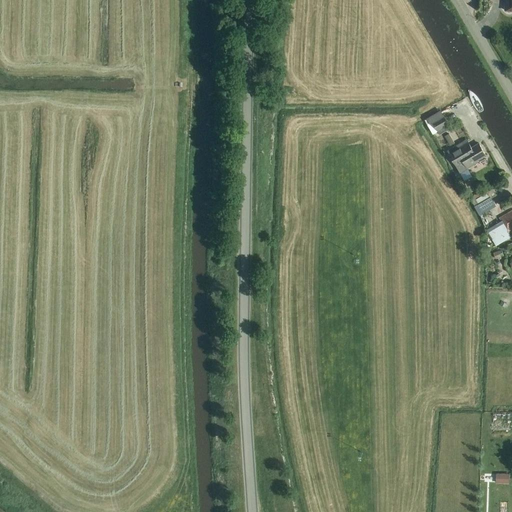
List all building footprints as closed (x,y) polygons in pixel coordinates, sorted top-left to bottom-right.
[(426,119),(430,125),(433,123),(439,134),(450,127),(440,111),(426,119)] [(486,156),(479,144),(471,148),(466,139),(447,150),(456,166),(461,174),(468,169),(467,168),(477,163),(476,161),(486,156)] [(493,189),(487,192),(491,198),(496,195),(493,189)] [(511,211),(500,218),(501,221),(506,229),(508,232),(511,229),(511,211)] [(505,239),(497,228),(489,233),(497,245),(505,239)] [(498,482),(511,482),(511,472),(498,472),(498,482)]
